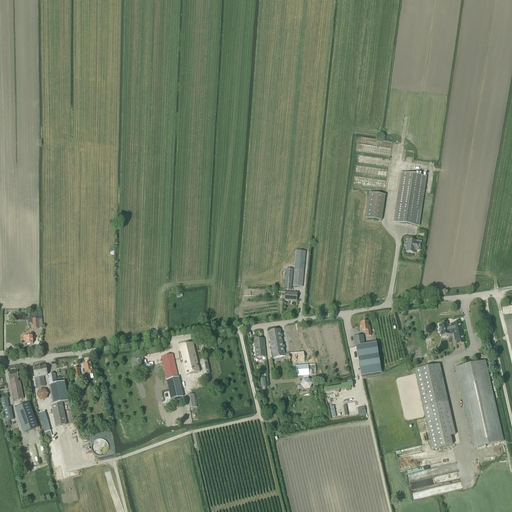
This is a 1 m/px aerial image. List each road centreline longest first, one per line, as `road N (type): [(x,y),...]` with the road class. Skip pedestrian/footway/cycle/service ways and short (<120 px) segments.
road 1 (residential): [(483,294),(0,363)]
road 2 (track): [(37,403),(45,404),(63,471),(258,416),(238,330)]
road 3 (unknown): [(390,511),(345,313)]
road 4 (unknown): [(460,297),(466,332),(453,382),(460,438),(453,449),(415,459)]
road 5 (track): [(511,422),(483,294)]
